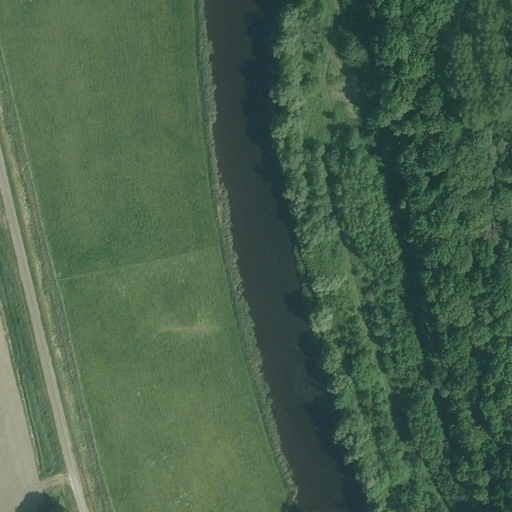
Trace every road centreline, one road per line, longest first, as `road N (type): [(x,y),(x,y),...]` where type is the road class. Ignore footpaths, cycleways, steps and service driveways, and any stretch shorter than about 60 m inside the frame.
road 1 (track): [(465,0),(486,443),(498,511)]
road 2 (unclassified): [(83,511),(0,167)]
